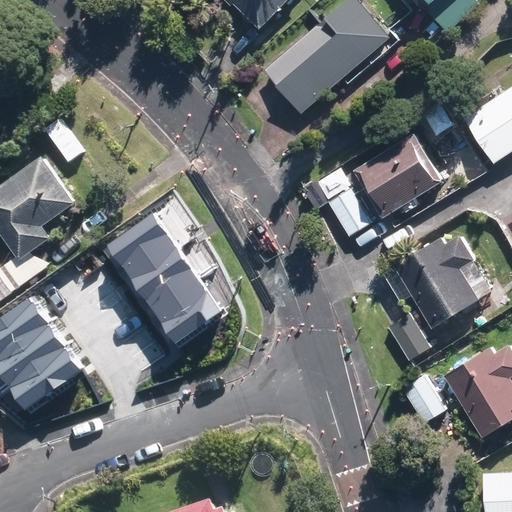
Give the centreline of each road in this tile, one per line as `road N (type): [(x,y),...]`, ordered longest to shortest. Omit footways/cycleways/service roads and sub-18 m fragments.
road 1 (residential): [(55,0),(211,141),(256,204),(320,367)]
road 2 (residential): [(320,367),(64,460),(0,496)]
road 3 (residential): [(320,367),(366,511)]
